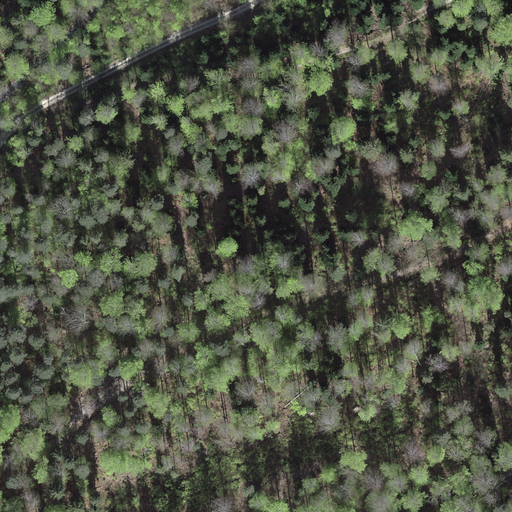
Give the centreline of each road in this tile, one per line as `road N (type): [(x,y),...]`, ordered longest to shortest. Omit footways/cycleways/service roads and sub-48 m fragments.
road 1 (track): [(511,225),(414,273),(265,310),(149,363),(31,461),(0,477)]
road 2 (track): [(25,117),(257,0)]
road 3 (unclassified): [(0,99),(104,0)]
